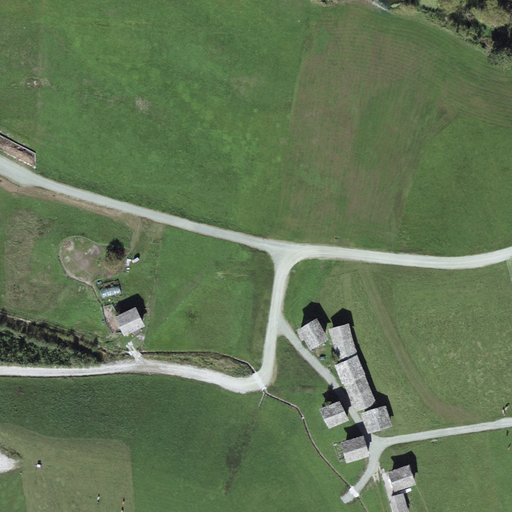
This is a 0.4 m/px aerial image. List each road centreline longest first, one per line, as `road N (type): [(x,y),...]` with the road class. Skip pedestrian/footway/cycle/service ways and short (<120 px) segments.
road 1 (track): [(511,252),(452,262),(284,247),(75,191),(0,159)]
road 2 (track): [(473,431),(373,442),(356,430),(336,391),(264,379)]
road 3 (track): [(332,511),(263,387)]
